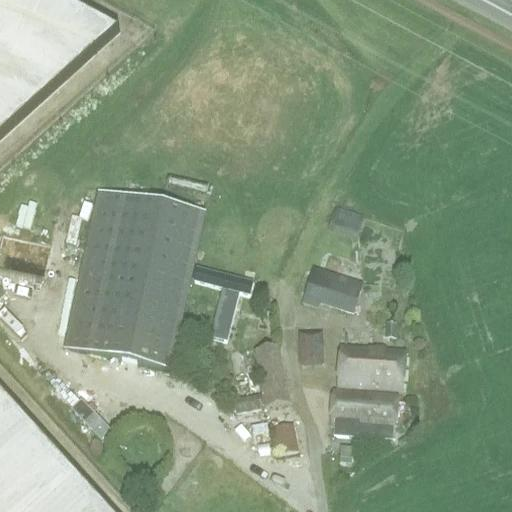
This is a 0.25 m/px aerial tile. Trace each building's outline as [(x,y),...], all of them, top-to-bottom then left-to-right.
[(0,0),(0,511),(106,511),(0,394),(0,141),(119,33),(57,0),(0,0)] [(98,192),(64,350),(171,373),(205,215),(98,192)] [(327,234),(355,242),(363,217),(335,209),(327,234)] [(363,285),(313,269),(302,304),(318,309),(318,308),(331,312),(332,311),(353,317),(363,285)] [(386,327),(386,344),(396,344),(396,327),(386,327)] [(253,353),(264,410),(289,405),(279,348),(253,353)] [(406,353),(341,348),(336,391),(402,396),(406,353)] [(397,397),(334,393),(331,428),(333,428),(333,437),(393,441),(394,432),(395,432),(397,397)] [(236,416),(261,412),(259,397),(233,401),(236,416)] [(120,400),(97,416),(104,426),(127,411),(120,400)] [(297,454),(293,426),(273,429),(277,457),(297,454)]
